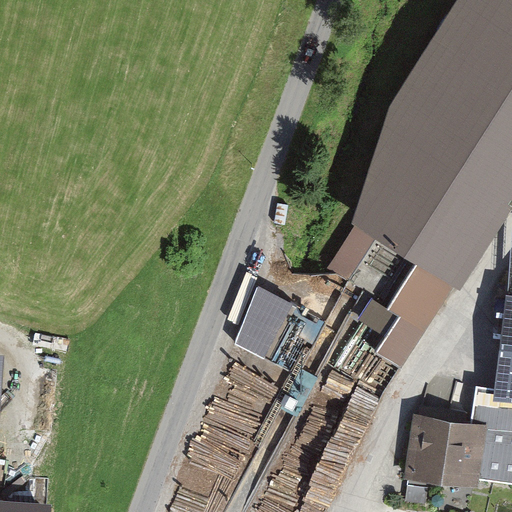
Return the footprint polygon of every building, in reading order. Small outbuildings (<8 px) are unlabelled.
[(511,227),(511,0),(468,0),(399,105),(363,227),(470,291),(511,227)] [(511,300),(509,305),(494,384),(511,386),(511,300)] [(11,359),(0,358),(0,511),(45,511),(2,507),(11,359)] [(511,485),(511,386),(494,384),(476,381),(470,418),(495,426),(488,482),(511,485)] [(495,426),(423,417),(414,486),(486,495),(488,482),(495,426)]
